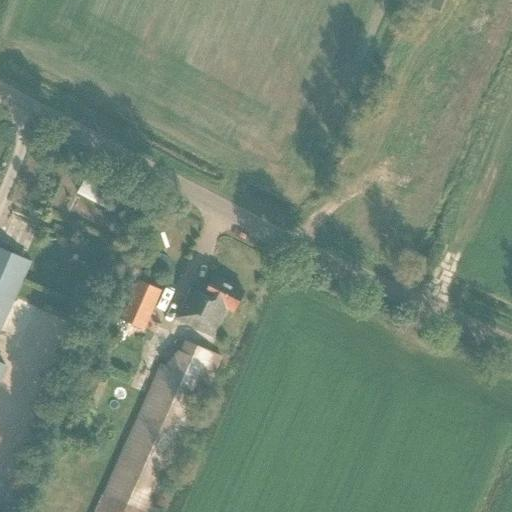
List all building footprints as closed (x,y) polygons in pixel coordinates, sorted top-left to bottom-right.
[(440,12),(444,0),(423,0),(421,5),(440,12)] [(400,215),(412,185),(421,188),(440,145),(403,129),(378,188),(381,189),(375,204),(400,215)] [(26,259),(42,224),(13,211),(0,239),(0,331),(31,261),(26,259)] [(233,310),(243,291),(214,276),(205,294),(191,288),(177,317),(213,336),(227,307),(233,310)] [(120,317),(121,317),(140,326),(144,328),(160,292),(136,281),(120,317)] [(135,337),(140,326),(121,317),(116,328),(135,337)] [(160,364),(94,511),(151,511),(221,357),(185,341),(181,351),(178,349),(164,366),(160,364)] [(84,400),(97,406),(107,383),(94,377),(84,400)]
